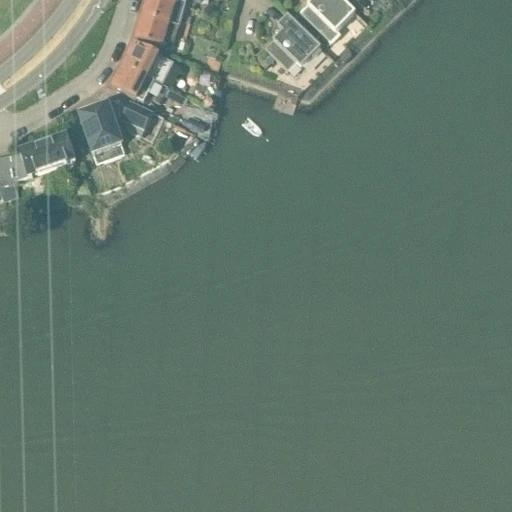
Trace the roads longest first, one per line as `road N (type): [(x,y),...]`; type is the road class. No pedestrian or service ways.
road 1 (residential): [(0,121),(20,119),(90,75),(124,0)]
road 2 (tertiary): [(0,101),(64,48),(100,0)]
